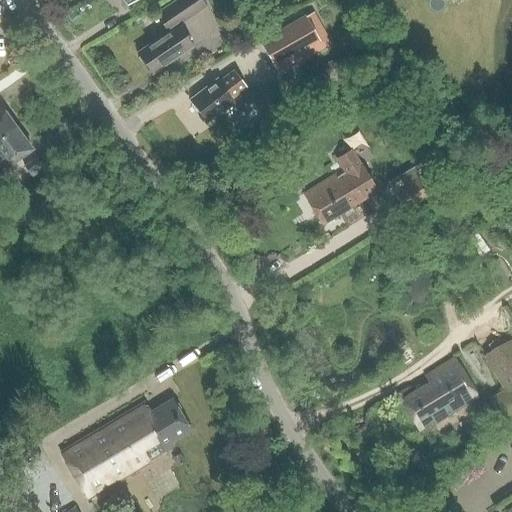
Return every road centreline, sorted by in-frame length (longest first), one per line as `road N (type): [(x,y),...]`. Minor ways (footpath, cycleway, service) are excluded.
road 1 (unclassified): [(337,511),(266,406),(207,260),(140,179),(17,0)]
road 2 (track): [(283,431),(392,382),(511,292)]
